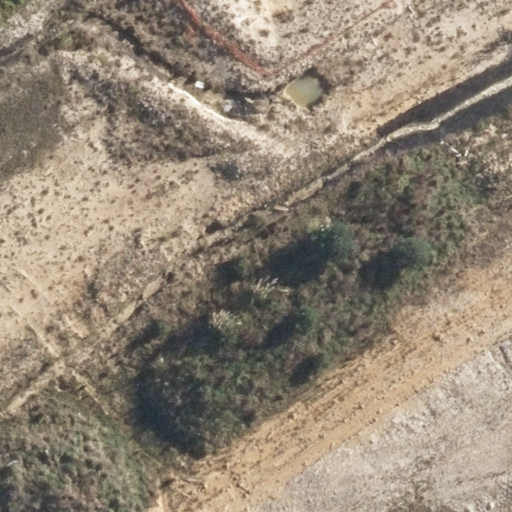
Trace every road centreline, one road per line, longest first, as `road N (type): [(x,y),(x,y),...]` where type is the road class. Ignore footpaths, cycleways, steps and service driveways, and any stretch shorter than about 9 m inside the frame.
road 1 (unknown): [(201,50),(477,397),(507,511)]
road 2 (secondary): [(272,0),(0,197)]
road 3 (secondary): [(0,86),(121,0)]
